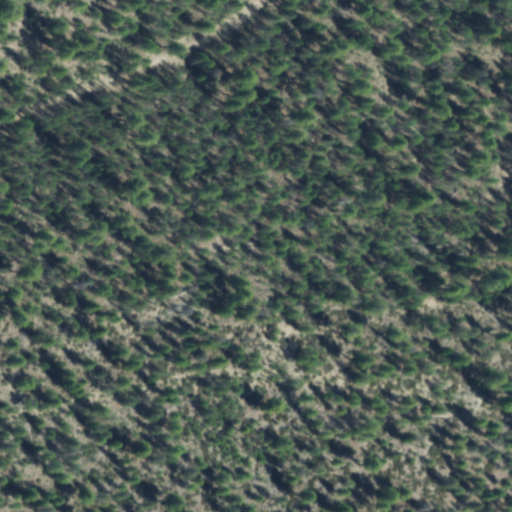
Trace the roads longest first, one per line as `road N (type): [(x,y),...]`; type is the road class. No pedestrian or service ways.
road 1 (track): [(511,410),(314,360),(183,363),(0,420)]
road 2 (track): [(0,153),(151,86),(286,0)]
